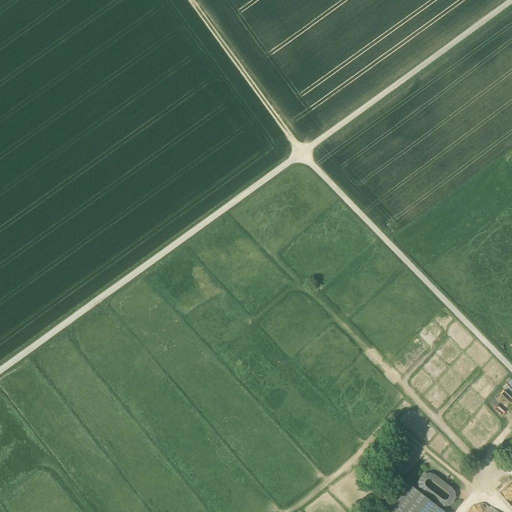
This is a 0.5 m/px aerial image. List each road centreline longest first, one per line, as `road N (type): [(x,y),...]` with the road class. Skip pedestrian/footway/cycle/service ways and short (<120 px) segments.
road 1 (track): [(0,371),(511,1)]
road 2 (track): [(189,0),(300,154),(511,372)]
